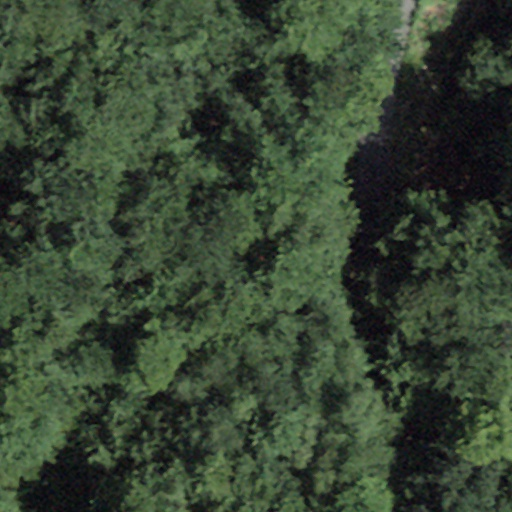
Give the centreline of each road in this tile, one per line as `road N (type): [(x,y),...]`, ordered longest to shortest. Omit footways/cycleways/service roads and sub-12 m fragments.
road 1 (unclassified): [(406,0),(382,139),(375,260),(416,511)]
road 2 (track): [(382,139),(431,76),(474,0)]
